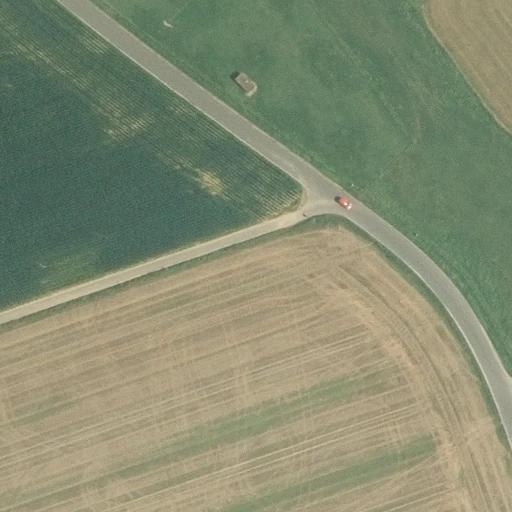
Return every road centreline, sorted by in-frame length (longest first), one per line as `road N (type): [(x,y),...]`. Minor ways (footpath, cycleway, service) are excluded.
road 1 (unclassified): [(69,0),(438,276),(484,340),(511,402)]
road 2 (track): [(0,322),(347,201)]
